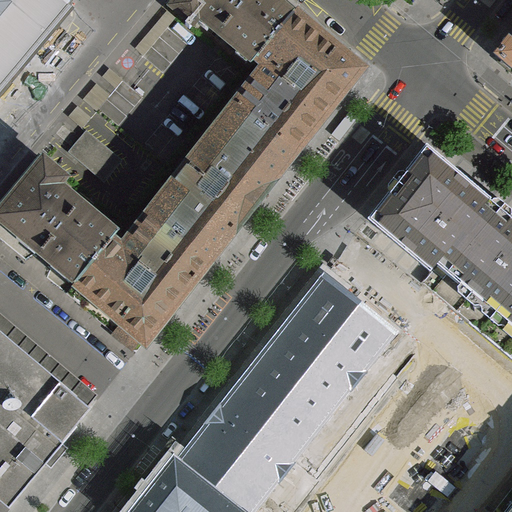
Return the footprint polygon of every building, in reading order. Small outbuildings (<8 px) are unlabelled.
[(74,0),(6,0),(46,32),(74,0)] [(259,59),(294,15),(275,0),(179,0),(173,7),(193,25),(200,17),(251,60),(259,59)] [(0,9),(0,90),(40,42),(0,9)] [(256,80),(238,104),(296,150),(360,71),(294,15),(259,59),(270,69),(276,63),(281,67),(267,83),(263,80),(256,80)] [(511,39),(499,56),(511,66),(511,39)] [(124,94),(92,132),(128,163),(161,125),(124,94)] [(238,104),(151,214),(210,261),(296,150),(238,104)] [(122,161),(87,133),(71,153),(105,181),(122,161)] [(440,263),(450,271),(506,204),(500,200),(494,203),(429,147),(406,174),(401,173),(389,188),(392,194),(369,220),(432,272),(440,263)] [(0,218),(79,282),(113,241),(112,229),(59,186),(66,179),(46,162),(0,215),(0,218)] [(490,320),(511,294),(511,208),(506,204),(450,271),(466,282),(459,290),(459,295),(490,320)] [(126,251),(113,241),(79,282),(145,341),(210,261),(151,214),(133,238),(134,244),(138,247),(126,261),(121,257),(126,251)] [(440,263),(432,272),(422,284),(511,358),(511,338),(490,320),(459,295),(459,290),(466,282),(450,271),(440,263)] [(326,275),(179,460),(243,511),(254,511),(397,332),(326,275)] [(145,341),(79,282),(69,293),(136,352),(145,341)] [(511,338),(511,294),(490,320),(511,338)] [(0,499),(10,508),(92,409),(0,332),(0,499)] [(133,511),(243,511),(179,460),(176,458),(133,511)]
